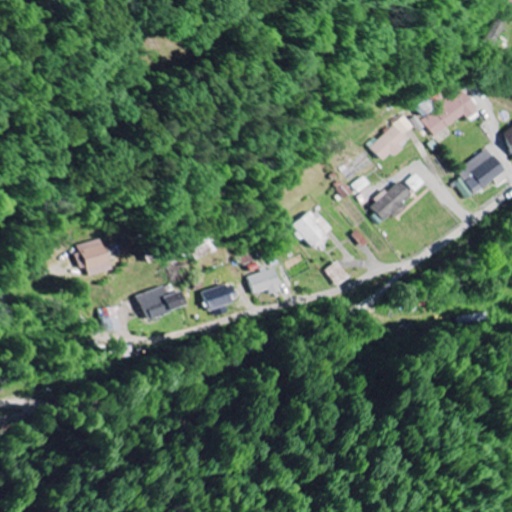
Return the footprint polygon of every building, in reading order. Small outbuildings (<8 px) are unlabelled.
[(482,47),(490,52),(505,25),(497,20),(482,47)] [(434,138),(463,118),(466,121),(478,113),(463,92),(422,120),(434,138)] [(424,129),(417,117),(411,121),(418,132),(424,129)] [(511,157),(511,127),(498,137),(511,157)] [(369,150),(381,163),(389,156),(392,159),(401,150),(398,147),(405,140),(394,128),(369,150)] [(453,184),(466,201),(482,189),(485,193),(506,178),(487,151),(456,173),(460,179),(453,184)] [(424,185),(415,175),(405,184),(413,194),(424,185)] [(393,219),(404,209),(401,205),(410,197),(396,182),(366,211),(379,225),(389,216),(393,219)] [(312,250),(332,233),(313,210),(292,227),(312,250)] [(109,272),(101,241),(77,247),(85,278),(109,272)] [(347,280),(335,264),(323,272),(335,289),(347,280)] [(279,293),(272,270),(246,277),(252,297),(267,292),(268,296),(279,293)] [(228,285),(200,294),(206,312),(234,304),(228,285)] [(182,309),(177,294),(168,297),(165,288),(136,298),(145,322),(182,309)] [(101,333),(117,332),(116,309),(100,310),(101,333)]
